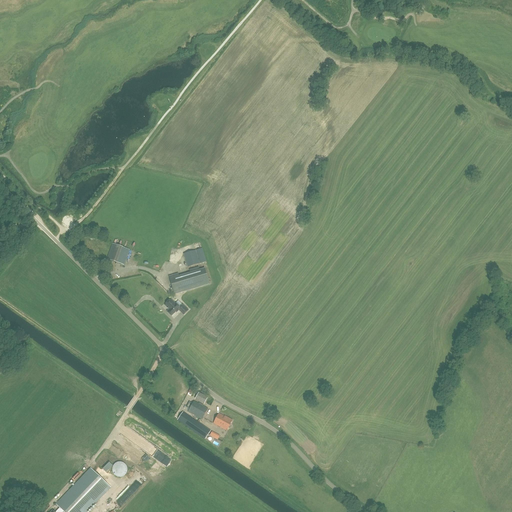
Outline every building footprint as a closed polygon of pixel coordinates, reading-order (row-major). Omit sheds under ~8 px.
[(124,265),(130,250),(112,243),(107,259),(124,265)] [(202,248),(183,254),(187,267),(206,262),(202,248)] [(174,295),(209,284),(204,268),(179,276),(179,273),(168,276),(174,295)] [(179,310),(183,315),(188,310),(182,304),(182,305),(178,301),(175,303),(171,299),(165,305),(169,310),(167,312),(171,316),(176,312),(176,313),(179,310)] [(204,405),(208,397),(199,392),(194,400),(204,405)] [(188,412),(202,419),(208,409),(194,401),(188,412)] [(183,412),(178,419),(178,420),(177,420),(205,439),(205,438),(211,430),(183,412)] [(226,417),(219,413),(213,423),(227,430),(232,420),(226,417)] [(116,447),(113,452),(122,456),(124,451),(116,447)] [(114,465),(112,467),(112,469),(112,472),(114,474),(116,476),(118,477),(120,477),(123,476),(125,475),(126,473),(127,470),(127,468),(126,466),(125,464),(122,462),(120,462),(118,462),(115,463),(114,465)] [(63,511),(64,511),(86,511),(110,487),(90,468),(56,504),(60,508),(55,511),(54,511),(52,510),(50,511),(63,511)]
